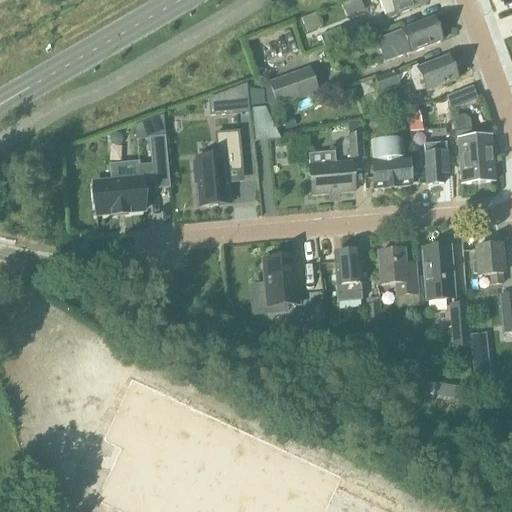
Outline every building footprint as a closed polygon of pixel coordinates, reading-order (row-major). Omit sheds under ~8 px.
[(380,0),(378,1),(384,17),(394,14),(395,17),(425,5),(423,0),(380,0)] [(511,0),(498,0),(501,7),(506,8),(507,10),(511,8),(511,0)] [(401,33),(410,56),(440,44),(431,21),(401,33)] [(358,23),(319,37),(325,51),(377,32),(373,22),(359,27),(358,23)] [(406,73),(408,78),(415,95),(424,91),(426,94),(456,83),(447,60),(417,72),(416,69),(406,73)] [(394,73),(374,80),(378,93),(398,87),(394,73)] [(310,76),(267,91),(274,110),(316,94),(310,76)] [(446,98),(449,110),(465,104),(460,92),(446,98)] [(423,132),(417,107),(404,110),(409,132),(423,132)] [(470,131),(456,132),(460,186),(494,183),(491,138),(483,139),(482,133),(471,133),(470,131)] [(196,165),(194,165),(194,173),(194,177),(195,177),(195,185),(198,184),(200,208),(228,206),(227,186),(226,174),(241,173),(238,133),(215,135),(217,159),(196,160),(196,165)] [(360,136),(347,138),(350,161),(362,160),(360,136)] [(153,192),(169,190),(164,138),(148,140),(151,166),(139,167),(138,164),(108,166),(110,184),(92,186),(95,217),(111,216),(111,218),(127,216),(127,214),(143,213),(140,186),(153,185),(153,192)] [(368,142),(371,164),(373,193),(409,189),(408,188),(417,188),(415,160),(401,161),(398,139),(368,142)] [(416,160),(415,160),(417,188),(443,186),(442,176),(447,175),(446,155),(437,156),(437,151),(424,152),(424,156),(416,157),(416,160)] [(350,165),(308,168),(311,198),(353,195),(350,165)] [(500,248),(475,250),(476,264),(471,264),(473,276),(477,276),(478,278),(490,278),(490,287),(501,286),(500,276),(503,276),(500,248)] [(426,303),(445,301),(452,293),(448,249),(422,251),(426,303)] [(419,307),(418,297),(416,273),(403,274),(402,253),(378,255),(380,288),(395,286),(397,309),(419,307)] [(360,286),(358,254),(334,256),(336,288),(337,288),(338,298),(355,297),(356,305),(365,305),(363,286),(360,286)] [(264,262),(267,310),(299,307),(296,259),(293,259),(293,256),(280,257),(280,260),(264,262)] [(511,289),(497,291),(500,328),(511,326),(511,289)] [(303,307),(305,323),(306,339),(323,338),(322,322),(320,305),(303,307)] [(379,331),(377,307),(365,308),(367,332),(379,331)] [(453,308),(450,311),(453,345),(469,344),(466,307),(453,308)]
